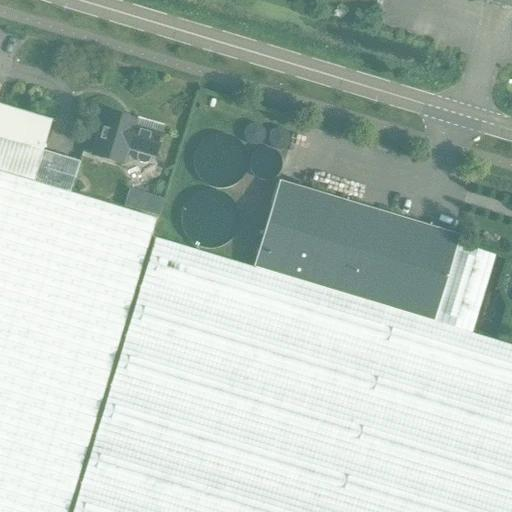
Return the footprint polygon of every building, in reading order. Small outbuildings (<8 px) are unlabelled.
[(511,0),(475,0),(511,11),(511,0)] [(20,38),(13,64),(46,74),(54,48),(20,38)] [(0,106),(0,172),(32,183),(42,152),(51,121),(0,106)] [(138,152),(137,156),(137,158),(137,160),(138,161),(139,162),(141,163),(142,164),(144,164),(145,163),(147,162),(148,161),(149,160),(150,156),(154,157),(161,135),(134,127),(135,122),(105,113),(92,155),(123,164),(127,149),(138,152)] [(78,163),(42,152),(32,183),(0,172),(0,511),(66,511),(155,219),(69,194),(78,163)] [(279,182),(253,269),(433,323),(456,246),(459,236),(279,182)] [(494,257),(456,246),(433,323),(253,269),(154,239),(72,511),(511,511),(511,346),(471,334),(494,257)]
